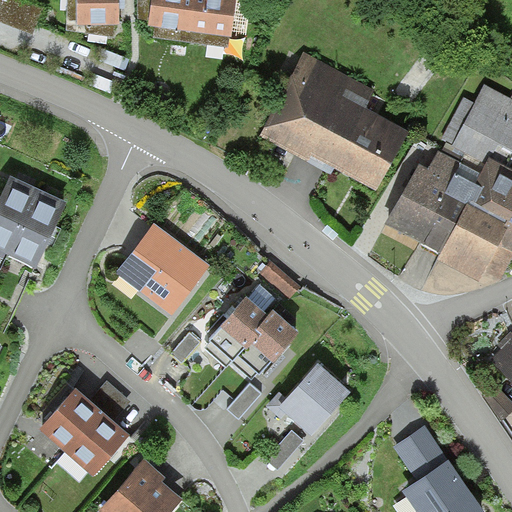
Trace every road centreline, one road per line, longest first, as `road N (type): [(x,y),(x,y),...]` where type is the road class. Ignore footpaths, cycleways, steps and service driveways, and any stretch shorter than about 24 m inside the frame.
road 1 (tertiary): [(410,338),(259,206),(140,127)]
road 2 (residential): [(59,313),(185,417),(221,467),(240,511)]
road 3 (residential): [(265,511),(425,358)]
road 4 (residential): [(140,127),(59,313)]
road 5 (tertiary): [(140,127),(0,71)]
road 6 (tertiary): [(511,477),(425,358)]
road 7 (residential): [(59,313),(0,437)]
